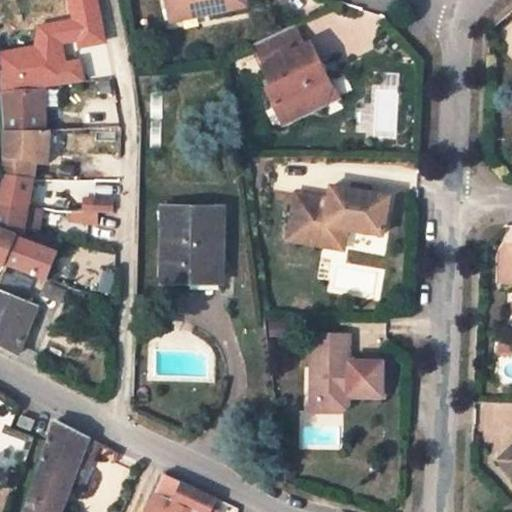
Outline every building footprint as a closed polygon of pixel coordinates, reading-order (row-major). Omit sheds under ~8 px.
[(247,5),(245,0),(167,0),(169,8),(205,1),(207,14),(247,5)] [(205,1),(169,8),(171,20),(207,14),(205,1)] [(0,46),(8,44),(5,23),(0,23),(0,46)] [(321,63),(312,43),(305,47),(295,24),(261,41),(272,64),(264,67),(272,85),(267,88),(274,104),(283,100),(292,121),(294,119),(327,104),(333,86),(332,84),(325,71),(319,74),(315,66),(321,63)] [(8,44),(0,46),(0,85),(0,91),(44,85),(60,83),(83,82),(81,49),(80,42),(93,41),(92,30),(79,31),(8,44)] [(272,64),(261,41),(253,44),(264,67),(272,64)] [(341,99),(333,84),(332,84),(333,86),(327,104),(327,106),(341,99)] [(44,129),(44,85),(0,91),(4,131),(44,129)] [(292,121),(283,100),(274,104),(273,105),(283,127),(295,122),(294,119),(292,121)] [(44,129),(4,131),(5,154),(2,174),(35,178),(37,161),(49,163),(49,158),(43,158),(44,129)] [(35,178),(2,174),(0,189),(0,203),(27,208),(35,178)] [(371,187),(354,184),(353,190),(370,193),(371,187)] [(330,199),(296,193),(288,239),(323,246),(326,231),(347,235),(348,228),(383,235),(390,196),(370,193),(353,190),(332,186),(330,199)] [(113,199),(95,198),(95,211),(113,212),(113,199)] [(27,208),(0,203),(0,228),(13,234),(36,243),(40,234),(24,229),(25,224),(38,227),(41,210),(27,208)] [(198,208),(164,207),(164,216),(198,216),(198,208)] [(222,282),(224,208),(198,208),(198,216),(164,216),(163,281),(222,282)] [(0,228),(0,259),(6,262),(13,234),(0,228)] [(347,235),(326,231),(323,246),(344,249),(347,235)] [(36,243),(13,234),(6,262),(5,263),(25,270),(25,269),(47,278),(60,247),(62,243),(40,234),(36,243)] [(32,279),(14,272),(13,276),(2,272),(0,276),(0,288),(25,299),(32,279)] [(108,294),(113,274),(104,272),(99,291),(108,294)] [(67,290),(45,281),(40,294),(62,303),(67,290)] [(25,299),(0,288),(0,346),(17,356),(27,331),(31,321),(38,304),(25,299)] [(87,296),(88,293),(77,290),(72,289),(70,288),(68,290),(87,296)] [(36,323),(31,321),(27,331),(32,333),(36,323)] [(344,359),(344,334),(312,334),(312,368),(319,375),(318,412),(341,412),(349,405),(348,397),(386,398),(386,360),(350,360),(344,359)] [(33,420),(19,415),(15,424),(28,429),(33,420)] [(73,482),(90,438),(90,437),(56,420),(31,497),(27,496),(24,509),(27,510),(26,511),(54,511),(67,479),(73,482)] [(84,486),(101,443),(90,438),(73,482),(84,486)] [(511,448),(499,459),(511,474),(511,448)] [(212,511),(214,509),(219,499),(165,474),(156,493),(162,496),(157,505),(168,511),(167,511),(212,511)] [(167,511),(168,511),(157,505),(162,496),(156,493),(146,511),(167,511)]
